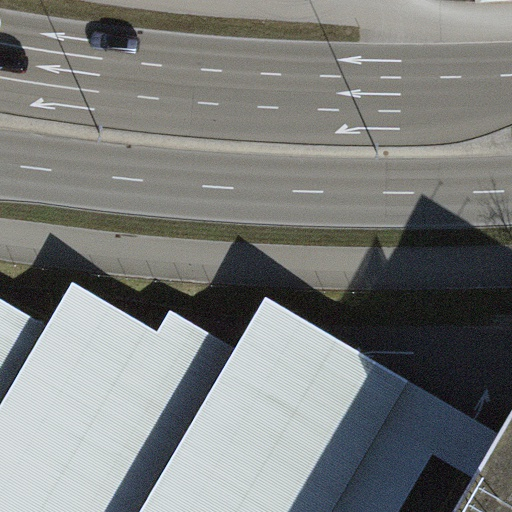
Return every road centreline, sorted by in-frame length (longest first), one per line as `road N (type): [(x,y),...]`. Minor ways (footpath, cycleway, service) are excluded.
road 1 (secondary): [(511,76),(155,68),(0,45)]
road 2 (secondary): [(0,165),(356,195),(511,191)]
